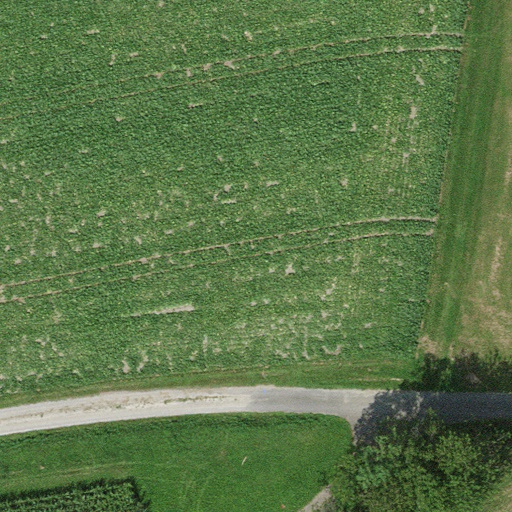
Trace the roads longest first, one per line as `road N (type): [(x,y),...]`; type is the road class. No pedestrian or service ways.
road 1 (track): [(511,407),(138,405),(0,425)]
road 2 (track): [(392,406),(373,466),(329,511)]
